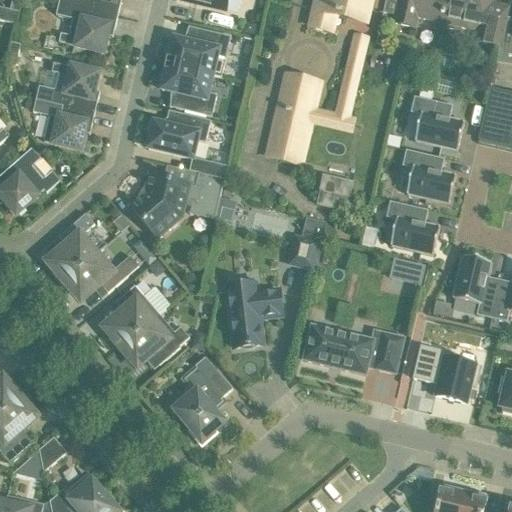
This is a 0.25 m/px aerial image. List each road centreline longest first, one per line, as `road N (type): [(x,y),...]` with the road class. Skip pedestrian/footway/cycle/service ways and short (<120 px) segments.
road 1 (residential): [(159,0),(115,170),(8,261)]
road 2 (residential): [(215,492),(71,334)]
road 3 (residential): [(398,433),(307,414),(215,492)]
road 4 (residential): [(31,371),(151,511)]
road 5 (residential): [(511,250),(467,240),(487,154)]
